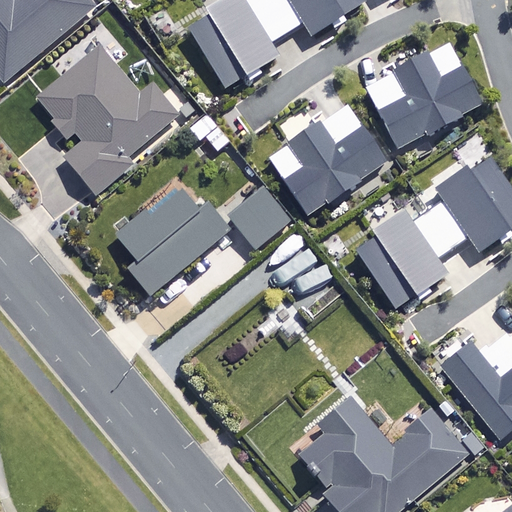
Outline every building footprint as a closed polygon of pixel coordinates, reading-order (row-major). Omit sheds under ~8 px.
[(0,0),(0,83),(2,85),(95,11),(85,0),(0,0)] [(366,10),(360,0),(290,0),(315,41),(366,10)] [(280,63),(242,2),(191,33),(229,94),(280,63)] [(56,122),(52,124),(70,147),(78,141),(84,148),(66,163),(95,199),(132,168),(124,158),(175,117),(153,90),(164,81),(136,48),(113,66),(103,54),(41,104),(56,122)] [(438,85),(428,65),(398,79),(410,107),(382,120),(397,152),(460,123),(458,117),(480,106),(465,73),(438,85)] [(281,109),(266,88),(239,107),(254,128),(281,109)] [(209,121),(191,136),(201,147),(207,142),(219,157),(231,148),(209,121)] [(324,134),(295,152),(308,172),(287,186),(308,218),(332,201),(337,208),(362,191),(357,184),(386,165),(365,134),(337,153),(324,134)] [(432,172),(448,196),(443,199),(446,203),(411,228),(407,222),(359,258),(400,315),(449,280),(440,268),(474,243),(482,255),(511,234),(511,196),(491,166),(470,181),(454,157),(432,172)] [(154,300),(231,236),(208,209),(200,215),(181,192),(120,243),(140,268),(132,275),(154,300)] [(290,228),(263,195),(236,218),(238,221),(232,226),(256,256),(290,228)] [(511,378),(500,387),(474,352),(445,372),(500,446),(511,437),(511,378)] [(391,454),(355,410),(323,436),(329,443),(306,462),(334,497),(326,503),(333,511),(397,511),(465,457),(434,419),(391,454)] [(511,511),(511,503),(499,511),(511,511)]
